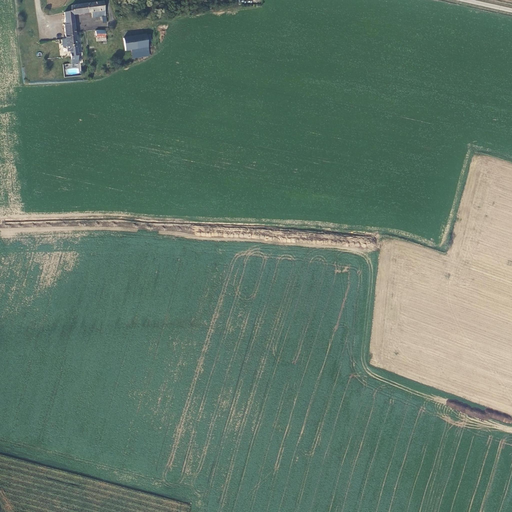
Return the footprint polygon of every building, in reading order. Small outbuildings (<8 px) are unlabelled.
[(101,16),(106,16),(104,2),(89,3),(72,5),(72,11),(73,15),(74,15),(92,13),(92,18),(101,16)] [(78,56),(75,32),(74,15),(73,15),(72,11),(64,12),(65,24),(64,25),(65,39),(61,39),(63,51),(66,51),(67,52),(72,51),(73,57),(78,56)] [(95,30),(96,42),(106,42),(105,31),(95,30)] [(126,51),(131,50),(148,48),(147,42),(146,35),(124,38),(126,51)] [(149,56),(148,48),(131,50),(132,59),(149,56)]
